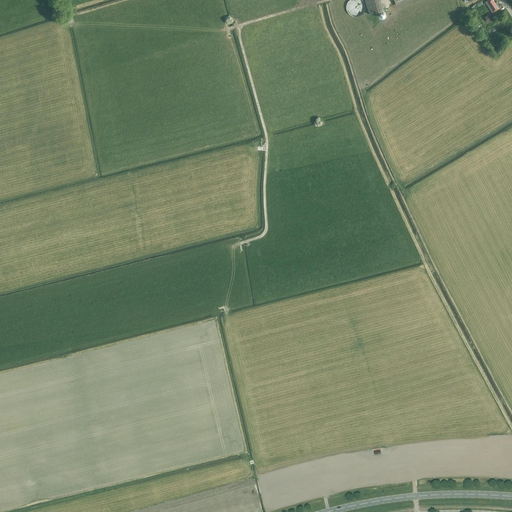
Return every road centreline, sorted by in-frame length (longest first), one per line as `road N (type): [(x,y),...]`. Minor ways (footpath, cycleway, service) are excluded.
road 1 (track): [(236,26),(267,145),(266,230),(239,243)]
road 2 (primary): [(511,497),(436,495),(331,511)]
